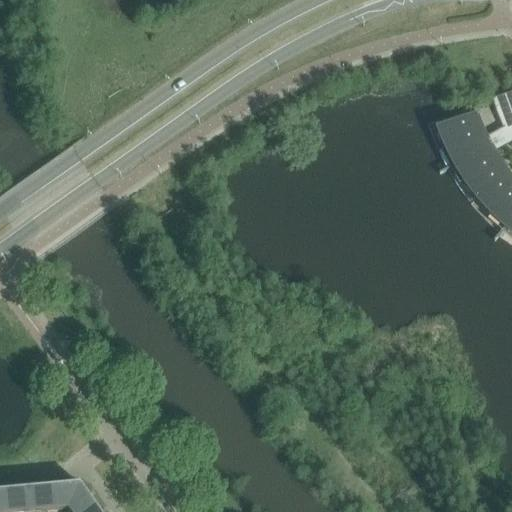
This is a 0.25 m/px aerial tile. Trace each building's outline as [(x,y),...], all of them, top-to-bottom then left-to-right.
[(503,129),(487,137),(484,132),(482,126),(480,120),(478,114),(440,127),(456,163),(446,169),(438,173),(439,174),(511,133),(511,95),(492,102),(494,109),(497,116),(500,122),(503,129)] [(475,194),(478,198),(510,172),(502,163),(496,152),(511,144),(511,145),(511,133),(439,174),(439,175),(447,170),(457,165),(462,174),(467,182),(472,190),(475,194)] [(511,174),(510,172),(478,198),(485,205),(487,208),(488,209),(491,212),(499,219),(506,226),(499,234),(493,241),(494,241),(511,220),(511,174)] [(511,220),(494,241),(494,242),(500,235),(507,227),(511,230),(511,220)] [(40,489),(30,490),(31,511),(49,511),(69,510),(80,485),(67,486),(57,487),(54,488),(40,489)] [(80,485),(69,510),(70,511),(99,511),(96,507),(94,504),(88,496),(80,485)] [(0,492),(0,511),(31,511),(30,490),(19,491),(5,492),(2,493),(0,492)]
